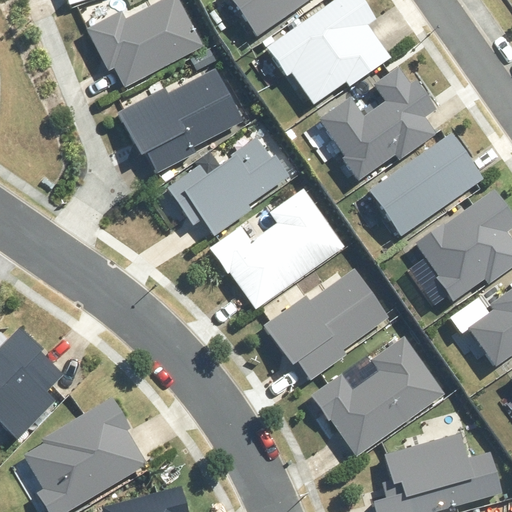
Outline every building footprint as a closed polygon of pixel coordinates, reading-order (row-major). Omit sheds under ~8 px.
[(58,0),(63,13),(107,0),(58,0)] [(204,58),(177,0),(155,0),(82,33),(112,100),(204,58)] [(227,0),(258,42),(315,0),(227,0)] [(357,0),(335,0),(265,51),(312,115),(388,60),(367,31),(375,25),(357,0)] [(215,70),(119,116),(147,176),(244,130),(215,70)] [(317,128),(357,189),(438,137),(430,124),(441,117),(419,84),(409,90),(401,78),(379,93),(388,106),(363,122),(352,105),(317,128)] [(270,126),(235,150),(246,167),(221,184),(208,165),(178,184),(196,209),(224,252),(315,192),(282,143),(270,126)] [(367,194),(404,244),(487,183),(450,133),(367,194)] [(413,255),(452,310),(511,268),(511,240),(509,237),(511,235),(511,213),(499,195),(413,255)] [(354,252),(320,202),(222,269),(256,318),(354,252)] [(362,272),(326,296),(338,314),(313,330),(300,311),(270,330),(287,356),(316,398),(406,339),(373,289),(362,272)] [(511,287),(458,325),(495,376),(511,364),(511,287)] [(69,410),(56,396),(75,378),(26,328),(0,354),(0,433),(8,442),(11,439),(25,453),(69,410)] [(317,410),(357,465),(443,403),(403,348),(317,410)] [(115,511),(128,505),(162,484),(117,409),(18,468),(39,504),(25,511),(115,511)] [(371,507),(372,511),(442,511),(499,498),(488,456),(465,462),(460,442),(380,462),(391,502),(371,507)] [(187,511),(182,491),(128,505),(115,511),(187,511)]
